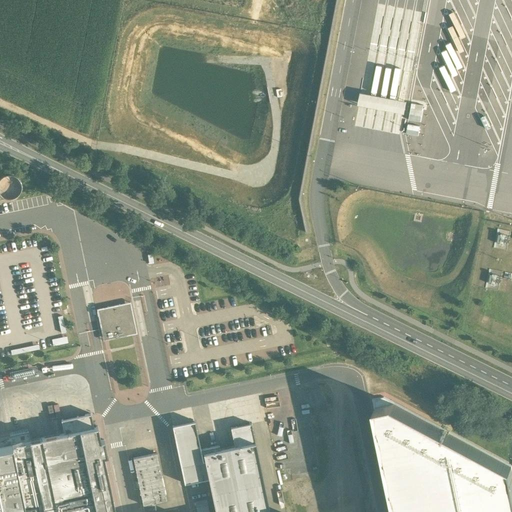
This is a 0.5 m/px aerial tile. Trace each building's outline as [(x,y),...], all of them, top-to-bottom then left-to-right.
[(412,102),(408,119),(420,122),(424,105),(412,102)] [(506,246),(510,231),(500,229),(496,243),(506,246)] [(130,302),(120,305),(122,318),(128,317),(132,335),(137,334),(130,302)] [(122,318),(120,305),(107,307),(110,321),(104,322),(108,340),(132,335),(128,317),(122,318)] [(110,321),(107,307),(96,310),(102,341),(108,340),(104,322),(110,321)] [(511,511),(511,472),(511,468),(393,404),(394,404),(383,398),(373,400),(396,511),(511,511)] [(114,511),(98,427),(90,428),(87,414),(60,419),(62,432),(0,444),(0,511),(114,511)] [(125,425),(139,504),(166,500),(157,449),(158,449),(153,420),(125,425)] [(201,459),(199,450),(194,422),(172,427),(185,485),(208,479),(204,459),(201,459)] [(268,511),(251,424),(230,428),(234,447),(220,450),(219,446),(199,450),(201,459),(204,459),(208,479),(214,511),(268,511)]
